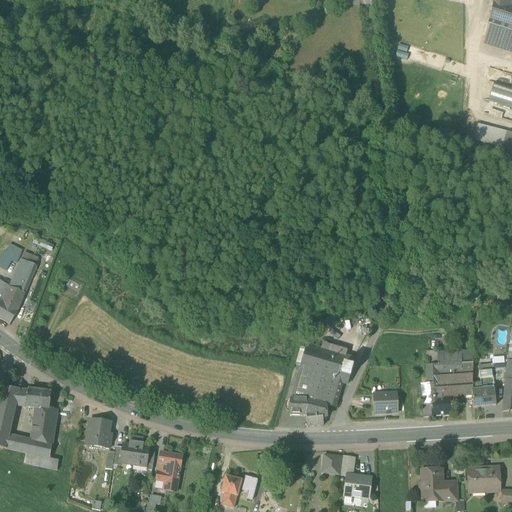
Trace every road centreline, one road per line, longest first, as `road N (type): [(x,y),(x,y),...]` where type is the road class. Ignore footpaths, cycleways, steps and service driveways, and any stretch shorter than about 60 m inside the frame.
road 1 (tertiary): [(511,428),(341,439),(216,432),(113,404),(0,337)]
road 2 (track): [(341,439),(340,418),(388,288),(366,1)]
